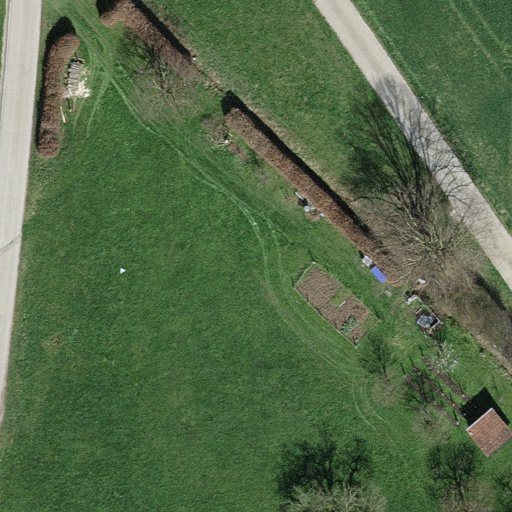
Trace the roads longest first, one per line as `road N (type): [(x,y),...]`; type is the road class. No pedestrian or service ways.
road 1 (track): [(324,0),(511,261)]
road 2 (track): [(20,0),(0,229)]
